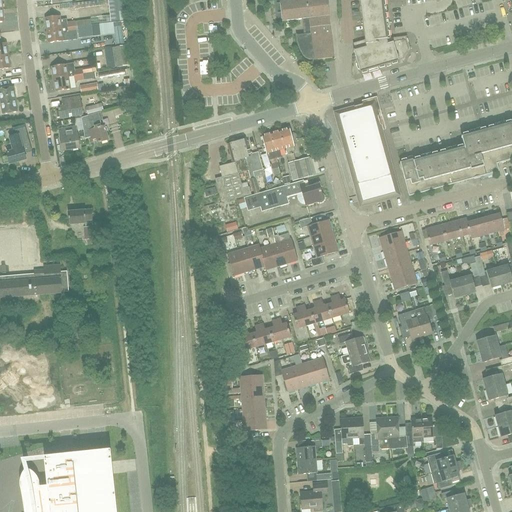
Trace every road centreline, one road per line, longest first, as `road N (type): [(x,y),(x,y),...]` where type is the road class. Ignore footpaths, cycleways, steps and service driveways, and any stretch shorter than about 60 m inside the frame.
road 1 (unclassified): [(49,178),(312,103)]
road 2 (residential): [(147,511),(139,440),(125,420),(0,433)]
road 3 (residential): [(284,511),(283,432),(393,370)]
road 4 (residential): [(49,178),(23,0)]
road 5 (residential): [(345,93),(510,46)]
road 6 (residential): [(350,228),(511,182)]
road 7 (residential): [(231,305),(361,263)]
road 8 (residential): [(424,396),(481,310),(511,296)]
road 9 (residential): [(312,103),(240,33),(234,0)]
road 10 (residential): [(350,228),(312,103)]
